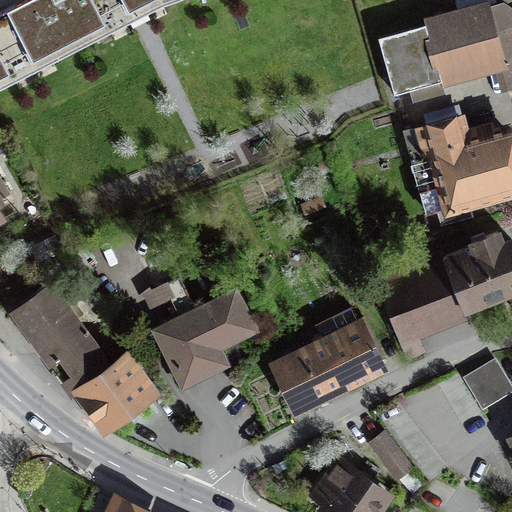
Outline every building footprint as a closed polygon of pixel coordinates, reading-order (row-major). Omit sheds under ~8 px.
[(123,12),(117,0),(23,0),(4,10),(29,58),(123,12)] [(117,0),(123,12),(148,0),(117,0)] [(393,92),(489,65),(503,88),(511,86),(511,26),(489,32),(484,10),(497,3),(496,0),(425,0),(423,13),(424,21),(377,32),(393,92)] [(0,72),(29,58),(4,10),(0,11),(0,72)] [(406,134),(428,213),(437,210),(441,225),(473,216),(468,202),(511,189),(511,152),(505,129),(495,132),(492,122),(463,130),(460,119),(406,134)] [(444,255),(464,308),(511,288),(511,239),(503,243),(498,231),(471,241),(472,244),(445,255),(444,255)] [(444,255),(445,255),(441,248),(429,253),(432,262),(379,282),(398,333),(464,308),(444,255)] [(158,329),(184,381),(223,361),(215,345),(252,327),(234,291),(197,310),(179,276),(155,288),(161,300),(169,296),(180,318),(158,329)] [(77,390),(110,366),(52,285),(15,312),(74,393),(77,390)] [(278,367),(295,403),(380,362),(358,317),(337,327),(342,336),(278,367)] [(110,366),(77,390),(103,427),(111,421),(111,422),(148,396),(130,372),(138,366),(129,353),(110,366)] [(494,361),(468,377),(484,404),(510,388),(494,361)] [(392,481),(412,465),(385,428),(371,440),(387,460),(378,469),(392,481)] [(388,511),(400,493),(351,463),(320,511),(388,511)] [(136,511),(119,503),(114,511),(136,511)]
